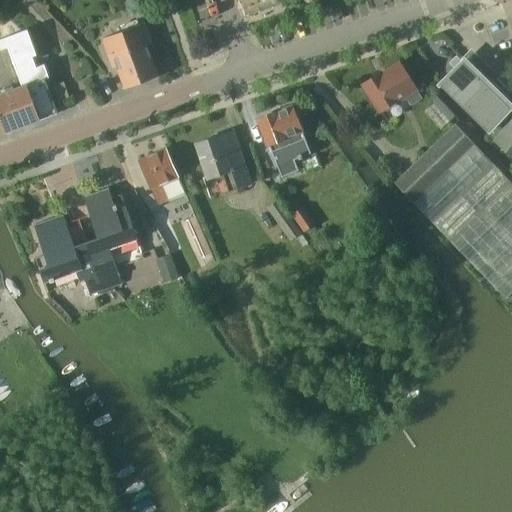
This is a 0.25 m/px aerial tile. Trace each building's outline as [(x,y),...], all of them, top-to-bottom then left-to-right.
[(125,87),(158,74),(146,44),(152,41),(144,21),(103,37),(106,45),(114,66),(117,65),(125,87)] [(23,85),(0,93),(0,114),(6,131),(7,131),(11,129),(59,111),(59,110),(47,78),(50,77),(45,63),(37,66),(36,63),(33,56),(37,55),(28,29),(22,31),(0,38),(0,48),(0,49),(8,46),(14,63),(23,85)] [(491,137),(511,110),(511,92),(471,52),(441,83),(488,130),(486,132),(491,137)] [(418,91),(400,62),(384,73),(383,71),(363,84),(381,111),(398,100),(400,102),(407,98),(412,104),(422,98),(417,91),(418,91)] [(59,100),(71,96),(65,80),(54,85),(59,100)] [(441,129),(450,121),(433,103),(424,111),(441,129)] [(292,105),(259,119),(269,144),(281,176),(297,169),(292,158),(303,153),(310,151),(301,131),(303,131),(292,105)] [(511,110),(491,137),(511,155),(511,110)] [(511,292),(511,182),(493,163),(474,143),(455,123),(393,183),(413,203),(413,202),(506,299),(511,292)] [(251,184),(234,131),(196,143),(208,179),(223,174),(229,192),(238,189),(238,190),(251,184)] [(167,148),(138,160),(151,189),(158,205),(185,193),(179,177),(167,148)] [(112,197),(109,187),(83,196),(98,237),(86,241),(99,277),(111,288),(123,284),(111,248),(138,239),(126,202),(125,202),(122,194),(112,197)] [(289,241),(302,233),(279,200),(266,207),(289,241)] [(303,232),(315,224),(303,206),(292,214),(303,232)] [(34,224),(45,255),(36,258),(44,282),(77,271),(80,282),(85,280),(91,295),(111,288),(99,277),(86,241),(75,246),(64,213),(34,224)] [(195,216),(187,219),(204,256),(212,252),(195,216)] [(179,277),(171,255),(156,260),(164,282),(179,277)]
